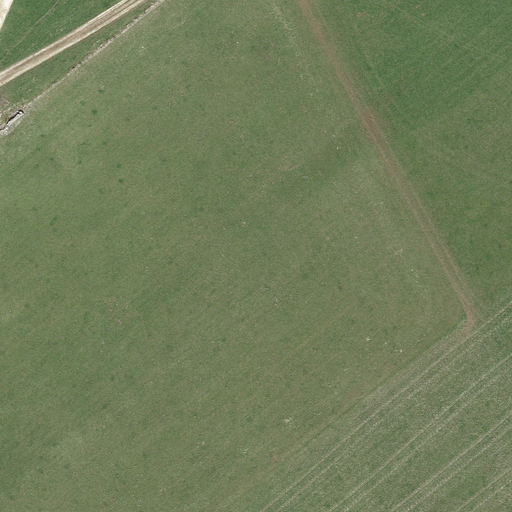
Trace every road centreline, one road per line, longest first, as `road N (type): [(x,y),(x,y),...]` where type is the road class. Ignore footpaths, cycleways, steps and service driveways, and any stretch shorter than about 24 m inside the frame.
road 1 (track): [(302,0),(487,339)]
road 2 (track): [(0,84),(136,0)]
